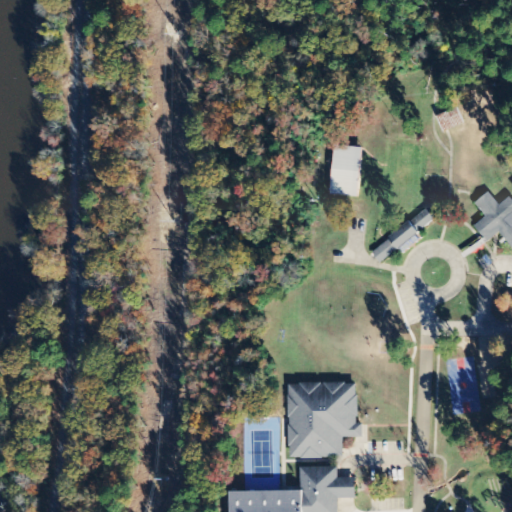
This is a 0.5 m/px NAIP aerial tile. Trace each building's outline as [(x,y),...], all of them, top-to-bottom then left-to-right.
[(360,197),(363,148),(336,146),(333,195),(360,197)] [(511,198),(510,197),(501,205),(489,192),(476,204),(487,217),(475,227),(489,243),(500,233),(511,246),(511,198)] [(380,263),(442,218),(434,206),(372,251),(380,263)] [(344,439),(364,438),(364,424),(359,424),(358,384),(289,385),(290,459),(345,458),(344,439)] [(229,493),(229,511),(339,511),(339,499),(357,499),(357,479),(339,479),(339,468),(302,468),(302,492),(229,493)]
